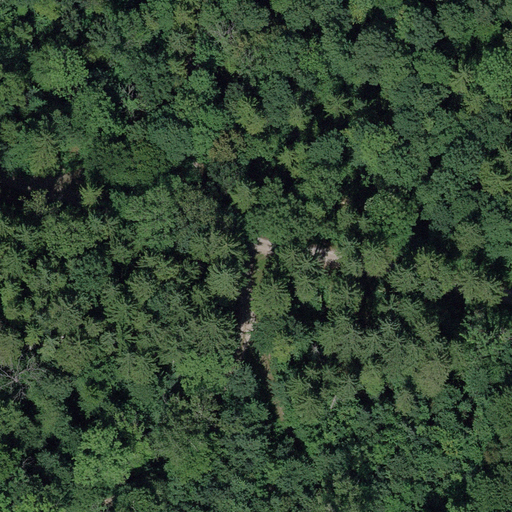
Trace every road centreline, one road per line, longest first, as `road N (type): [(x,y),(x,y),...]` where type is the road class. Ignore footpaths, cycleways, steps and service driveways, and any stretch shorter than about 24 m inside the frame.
road 1 (track): [(0,161),(228,238),(511,303)]
road 2 (track): [(188,90),(228,238),(233,392),(190,463),(127,511)]
road 3 (track): [(188,90),(26,172)]
road 4 (track): [(233,392),(265,467),(312,511)]
